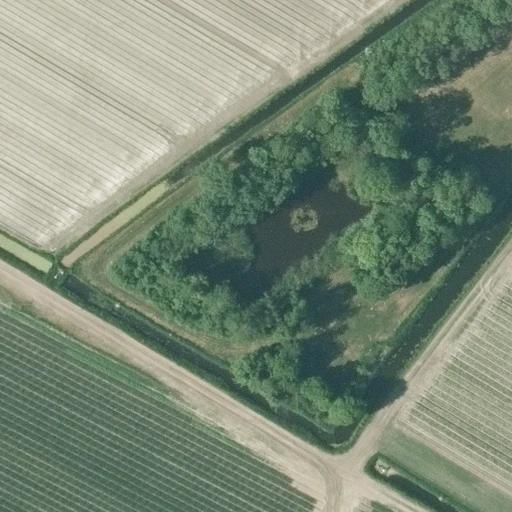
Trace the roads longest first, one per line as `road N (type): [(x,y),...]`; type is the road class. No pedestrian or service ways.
road 1 (track): [(401,511),(0,273)]
road 2 (track): [(349,304),(384,312),(497,189),(496,169),(475,140),(511,84)]
road 3 (track): [(100,278),(204,339),(243,344),(330,332),(384,312)]
